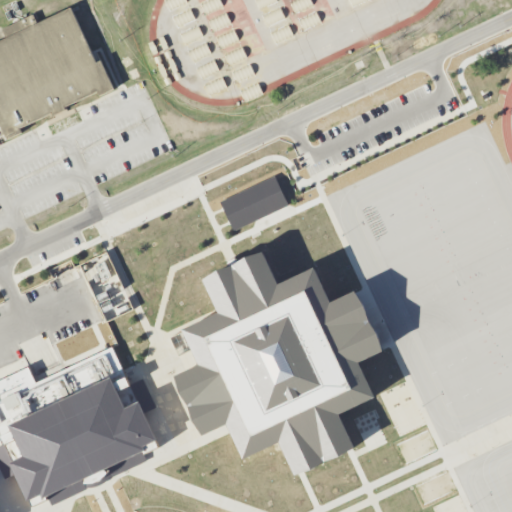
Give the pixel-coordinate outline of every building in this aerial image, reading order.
[(7,140),(0,125),(0,40),(5,38),(2,29),(33,14),(37,23),(71,7),(96,62),(100,60),(114,90),(99,96),(97,92),(65,107),(64,105),(64,106),(66,110),(53,116),(51,112),(52,114),(19,129),(22,133),(7,140)] [(220,199),(231,229),(288,208),(277,178),(220,199)] [(106,322),(133,311),(107,253),(87,262),(91,270),(85,273),(106,322)] [(343,417),(358,449),(298,477),(283,444),(246,462),(230,427),(229,426),(205,437),(176,376),(201,365),(184,330),(221,312),(207,280),(236,267),(266,253),(281,285),(317,268),(334,303),(357,292),(385,353),(362,364),(379,400),(343,417)] [(15,474),(5,479),(0,469),(0,446),(4,444),(0,435),(0,380),(28,367),(36,383),(112,347),(138,403),(127,408),(112,376),(10,424),(25,456),(10,463),(15,474)] [(28,501),(15,474),(10,463),(25,456),(10,424),(112,376),(127,408),(138,403),(139,402),(157,440),(143,446),(145,451),(44,499),(42,494),(28,501)]
